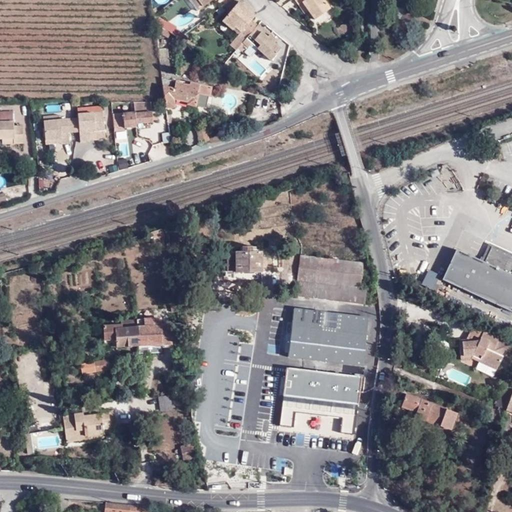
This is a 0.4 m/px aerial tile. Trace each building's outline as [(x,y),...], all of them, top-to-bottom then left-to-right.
[(189,0),(197,11),(212,0),(189,0)] [(296,0),(301,5),(301,4),(305,2),(310,11),(316,20),(330,9),(323,0),(296,0)] [(225,18),(235,5),(230,1),(216,11),(225,18)] [(259,24),(262,20),(239,1),(235,5),(259,24)] [(305,2),(301,4),(308,13),(310,11),(305,2)] [(403,4),(394,2),(389,12),(399,16),(403,4)] [(244,43),(259,24),(235,5),(225,18),(222,22),(240,35),(234,43),(240,47),(244,43)] [(154,20),(155,28),(166,35),(169,30),(154,20)] [(279,39),(259,24),(244,43),(250,48),(255,43),(275,58),(283,48),(276,42),(279,39)] [(270,64),(275,58),(255,43),(250,48),(270,64)] [(162,78),(166,105),(175,106),(174,97),(188,100),(188,104),(209,108),(212,97),(197,95),(196,88),(179,85),(179,82),(162,78)] [(197,95),(212,97),(214,87),(196,84),(196,88),(197,95)] [(151,115),(151,104),(134,103),(134,113),(112,115),(113,132),(124,131),(124,128),(135,128),(135,124),(152,123),(152,121),(151,115)] [(0,138),(1,138),(13,138),(12,143),(23,143),(22,126),(13,126),(12,112),(0,112),(0,138)] [(77,115),(78,119),(79,132),(80,143),(89,142),(88,140),(88,132),(87,129),(94,129),(95,132),(104,131),(103,113),(77,115)] [(79,132),(78,119),(67,120),(68,132),(79,132)] [(68,132),(67,120),(60,120),(43,121),(45,141),(61,139),(61,143),(62,144),(69,143),(68,132)] [(210,136),(206,125),(198,128),(200,139),(210,136)] [(105,139),(104,131),(95,132),(88,132),(88,140),(105,139)] [(484,264),(491,248),(511,257),(511,255),(489,245),(481,263),(484,264)] [(260,251),(260,246),(249,246),(249,251),(227,251),(227,269),(236,269),(236,272),(261,272),(261,251),(260,251)] [(439,280),(509,312),(511,304),(511,257),(491,248),(484,264),(481,263),(452,250),(439,280)] [(301,257),(299,276),(363,271),(364,265),(301,257)] [(298,281),(363,276),(363,271),(299,276),(298,281)] [(361,289),(363,276),(298,281),(295,298),(366,306),(367,290),(361,289)] [(319,361),(327,362),(363,367),(369,319),(294,310),(288,357),(319,361)] [(119,346),(137,345),(136,328),(127,328),(127,325),(106,325),(106,340),(119,339),(119,346)] [(136,328),(137,345),(140,346),(162,345),(184,344),(181,338),(180,326),(161,326),(136,328)] [(481,340),(484,331),(473,326),(469,339),(471,341),(481,340)] [(500,337),(484,331),(481,340),(471,341),(469,339),(461,340),(463,357),(473,357),(476,350),(483,353),(481,359),(499,367),(504,354),(495,350),(500,337)] [(498,369),(499,367),(481,359),(483,353),(476,350),(473,357),(498,369)] [(80,371),(109,368),(108,364),(110,364),(109,358),(106,357),(94,358),(95,362),(79,363),(80,371)] [(326,374),(327,362),(319,361),(317,372),(326,374)] [(362,378),(326,374),(317,372),(287,369),(280,426),(293,428),(295,412),(342,419),(340,434),(354,436),(362,378)] [(511,390),(502,387),(497,407),(508,410),(511,398),(511,390)] [(457,412),(406,396),(402,408),(420,414),(420,419),(453,429),(457,412)] [(67,439),(78,438),(77,429),(83,428),(84,434),(103,432),(103,428),(110,427),(109,421),(108,413),(108,409),(98,410),(98,412),(82,414),(82,411),(64,413),(67,439)] [(77,429),(78,438),(81,438),(103,436),(103,432),(84,434),(83,428),(77,429)] [(34,453),(32,434),(25,436),(28,454),(34,453)] [(155,486),(173,488),(173,481),(158,480),(155,486)] [(151,511),(152,506),(105,502),(104,511),(151,511)]
